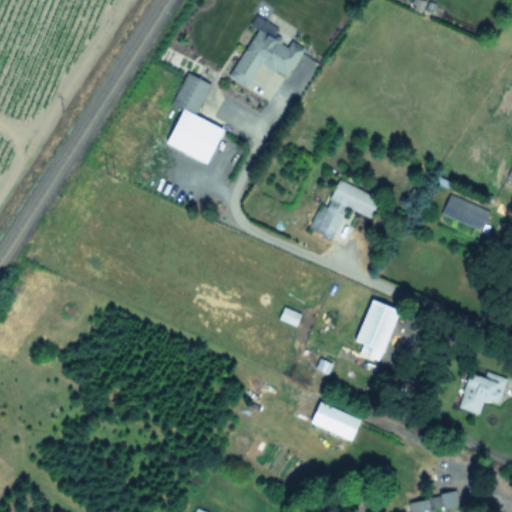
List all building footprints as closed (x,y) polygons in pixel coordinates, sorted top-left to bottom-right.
[(284,78),(298,51),(253,27),(226,78),(244,87),(256,64),(284,78)] [(203,163),(219,128),(193,116),(208,84),(183,73),(168,105),(178,109),(161,144),(203,163)] [(306,229),(330,239),(343,207),(367,217),(376,196),(334,179),(323,205),(317,202),(306,229)] [(438,214),(479,230),(487,208),(446,193),(438,214)] [(360,344),(356,353),(375,360),(394,309),(366,298),(351,340),(360,344)] [(477,414),(481,399),(496,402),(502,380),(464,371),(455,408),(477,414)] [(357,419),(315,401),(306,422),(348,440),(357,419)]
